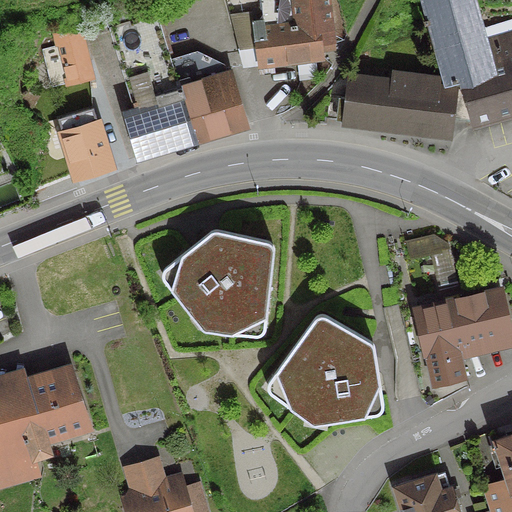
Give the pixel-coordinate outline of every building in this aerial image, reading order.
[(236,46),(254,44),(256,64),(320,57),(318,44),(331,42),(326,0),(291,0),(295,25),(276,27),(275,13),(228,19),(236,46)] [(419,0),(443,85),(459,80),(461,90),(470,122),(498,115),(499,118),(506,116),(505,113),(511,111),(511,33),(497,38),(499,44),(484,48),(475,14),(476,14),(472,0),(419,0)] [(123,113),(136,156),(242,125),(226,73),(175,88),(153,13),(107,27),(132,110),(123,113)] [(87,75),(76,32),(55,37),(58,46),(42,50),(50,84),(87,75)] [(449,119),(470,122),(461,90),(436,87),(437,79),(391,74),(391,81),(348,76),(342,121),(447,134),(449,119)] [(47,124),(57,121),(74,176),(108,166),(90,110),(75,114),(72,105),(43,114),(44,115),(41,115),(42,117),(44,117),(47,124)] [(267,331),(278,242),(213,225),(161,267),(202,326),(267,331)] [(416,309),(414,310),(432,385),(462,377),(458,357),(507,345),(505,335),(508,335),(498,291),(434,305),(434,303),(428,299),(419,301),(416,307),(416,309)] [(375,339),(321,308),(266,381),(323,420),(385,405),(375,339)] [(0,461),(29,453),(30,458),(47,453),(43,439),(85,425),(66,367),(64,367),(66,377),(0,395),(0,461)] [(491,511),(511,511),(511,433),(494,440),(507,477),(483,485),(491,511)] [(455,511),(442,472),(394,488),(401,511),(455,511)] [(179,484),(128,500),(124,501),(127,511),(203,511),(196,489),(182,493),(179,484)]
